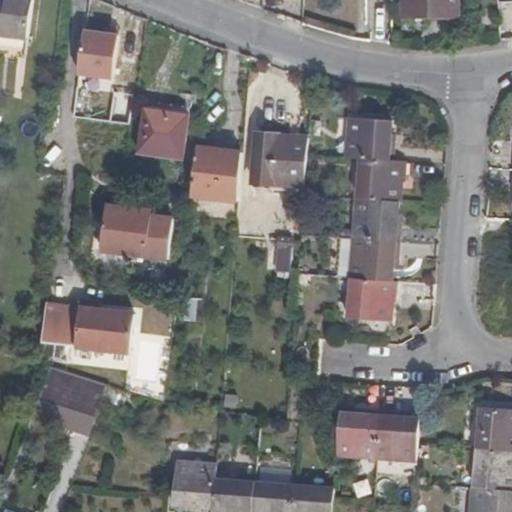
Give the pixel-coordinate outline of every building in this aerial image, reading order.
[(28,37),(33,0),(4,0),(0,32),(0,54),(19,57),(21,41),(12,40),(13,35),(28,37)] [(456,11),(455,0),(402,0),(403,12),(456,11)] [(79,72),(112,77),(118,33),(105,31),(85,29),(79,72)] [(162,110),(163,102),(145,100),(144,108),(162,110)] [(190,106),(163,102),(162,110),(189,114),(190,106)] [(156,155),(162,110),(144,108),(138,153),(156,155)] [(189,114),(162,110),(156,155),(176,158),(178,143),(184,144),(189,114)] [(360,159),(395,161),(396,140),(391,140),(392,120),(351,117),(348,158),(360,159)] [(307,155),(308,139),(256,136),(252,183),(304,186),(307,155)] [(238,201),(242,153),(197,147),(191,195),(238,201)] [(405,183),(406,162),(395,161),(360,159),(357,199),(398,202),(399,182),(405,183)] [(396,221),(398,202),(357,199),(354,239),(400,242),(401,221),(396,221)] [(169,259),(173,219),(133,215),(133,209),(107,206),(102,252),(169,259)] [(292,238),(278,237),(276,273),(288,273),(292,238)] [(399,262),(400,242),(354,239),(351,278),(392,281),(393,261),(399,262)] [(397,301),(398,282),(392,281),(351,278),(348,317),(389,321),(390,301),(397,301)] [(88,311),(89,303),(80,302),(79,309),(50,306),(45,344),(129,353),(133,316),(99,312),(88,311)] [(100,304),(89,303),(88,311),(99,312),(100,304)] [(108,383),(50,365),(38,398),(96,416),(104,395),(107,385),(108,383)] [(240,368),(226,366),(224,384),(238,386),(240,368)] [(107,385),(104,395),(124,401),(127,391),(107,385)] [(479,406),(477,447),(511,448),(511,408),(504,408),(479,406)] [(359,413),(339,412),(335,453),(376,456),(379,409),(359,408),(359,413)] [(397,410),(379,409),(376,456),(415,459),(417,444),(418,417),(397,415),(397,410)] [(511,448),(477,447),(474,487),(511,488),(511,448)] [(194,511),(210,511),(213,479),(214,466),(175,464),(173,506),(192,507),(191,511),(194,511)] [(251,511),(254,482),(213,479),(210,511),(251,511)] [(291,511),(293,485),(254,482),(251,511),(291,511)] [(333,488),(293,485),(291,511),(331,511),(332,505),(333,488)] [(511,511),(511,488),(474,487),(472,511),(511,511)]
